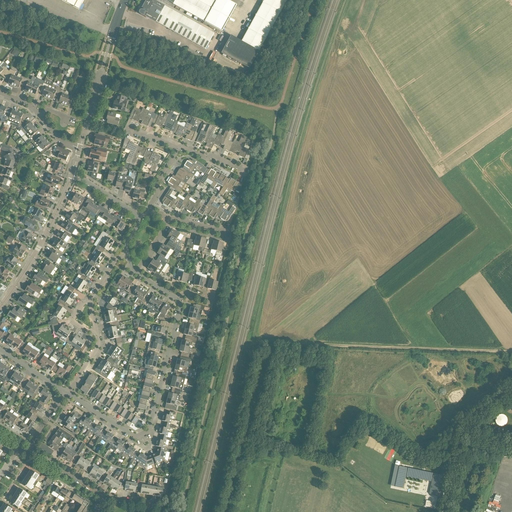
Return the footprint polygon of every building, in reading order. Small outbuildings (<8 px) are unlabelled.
[(61,0),(79,9),(84,0),(61,0)] [(153,0),(146,0),(145,0),(143,0),(143,3),(144,4),(142,7),(141,8),(143,9),(143,10),(142,10),(141,10),(140,10),(139,11),(139,12),(139,13),(139,14),(140,14),(146,18),(146,17),(192,42),(201,26),(179,14),(153,0)] [(211,11),(191,0),(165,0),(205,22),(211,11)] [(191,0),(211,11),(217,0),(191,0)] [(205,22),(222,31),(236,5),(227,0),(217,0),(211,11),(205,22)] [(264,0),(263,2),(256,15),(255,15),(256,16),(249,28),(248,28),(249,29),(242,42),(259,51),(266,38),(267,39),(267,38),(266,38),(273,25),(274,25),(281,12),(287,0),(264,0)] [(201,26),(192,42),(205,49),(214,33),(201,26)] [(259,51),(242,42),(231,36),(221,53),(249,69),(259,51)] [(4,61),(2,63),(0,65),(0,74),(1,73),(6,77),(9,71),(5,68),(8,64),(4,61)] [(13,87),(17,77),(14,76),(16,72),(10,70),(9,71),(6,77),(10,79),(8,84),(10,85),(13,87)] [(18,74),(17,77),(13,87),(16,88),(16,87),(19,88),(21,83),(24,84),(26,78),(21,76),(21,75),(18,74)] [(30,93),(34,84),(36,78),(33,77),(32,80),(26,78),(24,84),(27,85),(25,90),(27,91),(27,92),(30,93)] [(47,98),(54,83),(49,81),(48,85),(43,83),(43,85),(41,89),(44,90),(42,95),(45,96),(44,97),(47,98)] [(37,85),(34,84),(30,93),(33,95),(33,94),(36,95),(38,90),(41,91),(41,89),(43,85),(38,83),(37,85)] [(56,86),(57,84),(54,83),(47,98),(50,100),(51,99),(53,100),(55,95),(58,96),(60,90),(61,88),(56,86)] [(66,92),(60,90),(58,96),(61,97),(59,102),(61,103),(61,104),(64,105),(68,96),(69,93),(66,91),(66,92)] [(71,97),(68,96),(64,105),(67,106),(67,105),(70,107),(72,102),(75,103),(77,97),(72,95),(71,97)] [(120,97),(119,100),(116,99),(115,102),(114,102),(113,109),(125,112),(127,101),(124,101),(125,98),(120,97)] [(134,108),(133,110),(132,112),(129,118),(132,119),(132,120),(138,123),(139,119),(141,120),(146,110),(143,108),(142,111),(134,108)] [(11,114),(8,113),(4,123),(7,124),(8,121),(11,123),(10,126),(12,126),(18,112),(12,110),(11,114)] [(149,111),(146,110),(141,120),(143,121),(141,124),(147,127),(148,126),(150,128),(153,123),(153,122),(155,117),(156,115),(149,111)] [(19,128),(25,123),(23,121),(21,120),(23,114),(18,112),(12,126),(18,128),(18,127),(19,128)] [(108,112),(106,119),(108,119),(107,123),(118,125),(119,119),(116,118),(116,114),(108,112)] [(155,117),(153,123),(155,124),(155,125),(161,128),(162,125),(164,125),(169,115),(166,113),(165,115),(160,113),(159,116),(156,115),(155,117)] [(172,116),(169,115),(164,125),(166,126),(164,129),(171,132),(173,133),(177,124),(174,123),(175,120),(171,118),(172,116)] [(197,128),(194,126),(197,120),(193,118),(192,118),(191,121),(190,124),(185,135),(187,136),(185,139),(191,141),(192,141),(194,142),(198,134),(195,133),(197,128)] [(27,126),(25,123),(19,128),(21,130),(20,132),(23,136),(34,127),(31,122),(27,126)] [(180,126),(177,124),(173,133),(176,134),(182,137),(183,134),(185,135),(190,124),(187,123),(186,125),(182,123),(180,126)] [(213,126),(211,130),(205,142),(207,143),(206,146),(212,149),(214,145),(216,140),(211,138),(216,127),(213,126)] [(31,142),(36,137),(34,135),(38,131),(34,127),(23,136),(22,138),(26,142),(23,144),(25,146),(31,142)] [(208,128),(205,135),(200,133),(196,142),(202,145),(204,142),(205,142),(211,130),(208,128)] [(229,152),(233,143),(229,141),(233,132),(229,130),(229,132),(223,145),(224,146),(223,149),(229,152)] [(226,131),(222,138),(218,136),(216,140),(214,145),(220,147),(221,144),(223,145),(229,132),(226,131)] [(95,134),(94,139),(96,139),(94,144),(104,146),(105,142),(109,143),(110,138),(104,136),(105,134),(99,132),(98,135),(95,134)] [(36,137),(31,142),(33,144),(37,148),(39,146),(46,140),(42,136),(38,139),(36,137)] [(130,140),(125,138),(123,145),(123,148),(130,151),(126,162),(130,164),(138,146),(134,144),(135,144),(130,141),(130,140)] [(241,138),(239,142),(238,145),(233,143),(229,152),(235,154),(237,151),(238,152),(244,139),(241,138)] [(248,150),(244,148),(247,140),(246,140),(244,139),(238,152),(240,153),(238,156),(245,159),(249,150),(248,150)] [(46,151),(47,151),(48,150),(46,148),(50,145),(46,140),(39,146),(43,150),(40,153),(42,155),(46,151)] [(12,148),(7,146),(5,151),(7,152),(8,155),(4,157),(6,161),(15,161),(27,156),(25,153),(19,155),(17,151),(14,153),(12,148)] [(142,148),(138,146),(130,164),(134,166),(139,155),(146,158),(146,159),(149,153),(146,152),(147,149),(142,147),(142,148)] [(58,148),(56,153),(59,155),(58,158),(66,161),(68,155),(65,153),(66,151),(58,148)] [(91,150),(89,158),(99,160),(100,156),(105,157),(107,151),(98,148),(97,152),(91,150)] [(152,154),(149,153),(146,159),(146,158),(144,164),(147,165),(148,163),(152,165),(150,170),(154,172),(161,157),(158,155),(158,154),(153,152),(152,154)] [(183,168),(194,176),(197,172),(195,169),(196,168),(204,174),(207,169),(193,160),(192,161),(190,160),(189,162),(187,161),(184,166),(183,168)] [(8,171),(11,172),(15,173),(16,170),(12,169),(15,161),(6,161),(4,166),(9,168),(8,171)] [(89,161),(87,167),(89,167),(88,171),(92,172),(92,174),(96,175),(99,164),(89,161)] [(51,166),(49,171),(57,175),(58,172),(61,173),(64,167),(56,164),(54,167),(51,166)] [(177,174),(175,177),(181,181),(186,184),(190,178),(192,179),(194,176),(183,168),(182,168),(181,170),(179,169),(176,174),(177,174)] [(6,176),(5,179),(8,180),(11,181),(11,182),(12,179),(9,177),(11,172),(8,171),(3,169),(1,174),(6,176)] [(208,170),(198,185),(202,187),(207,179),(213,182),(218,174),(216,173),(216,172),(211,169),(210,171),(208,170)] [(116,184),(118,179),(115,178),(116,173),(109,172),(107,180),(112,181),(111,183),(116,184)] [(61,179),(53,176),(53,175),(50,174),(49,174),(48,175),(45,182),(45,183),(53,187),(55,184),(58,185),(61,179)] [(119,190),(124,191),(126,183),(128,176),(119,174),(118,179),(116,184),(115,187),(120,188),(119,190)] [(218,174),(213,182),(211,186),(214,188),(217,183),(223,187),(228,179),(226,177),(221,174),(220,176),(218,174)] [(170,184),(168,186),(180,193),(182,190),(182,189),(186,184),(181,181),(175,177),(173,175),(171,179),(170,179),(168,183),(170,184)] [(8,180),(5,179),(0,177),(0,183),(2,185),(1,187),(8,190),(9,187),(11,181),(8,180)] [(237,181),(236,182),(231,179),(230,180),(228,179),(223,187),(219,194),(223,196),(228,188),(235,192),(233,196),(239,199),(242,185),(239,183),(240,183),(237,181)] [(133,195),(135,187),(132,187),(132,184),(126,183),(124,191),(129,192),(128,194),(133,195)] [(44,185),(40,195),(48,198),(49,195),(52,196),(55,190),(47,187),(47,186),(44,185)] [(146,189),(135,187),(133,195),(132,198),(139,200),(140,195),(144,197),(146,189)] [(170,208),(171,207),(175,200),(169,196),(173,191),(170,189),(162,201),(164,202),(163,204),(168,207),(170,208)] [(76,194),(71,201),(77,205),(78,204),(81,205),(85,199),(78,194),(77,195),(76,194)] [(206,206),(200,202),(195,211),(198,212),(197,212),(202,215),(203,214),(205,215),(207,213),(211,206),(217,197),(213,195),(206,206)] [(178,197),(175,200),(171,207),(174,209),(175,207),(180,210),(181,208),(183,210),(184,208),(190,198),(187,196),(185,199),(183,201),(178,197)] [(89,198),(84,205),(87,207),(86,208),(91,211),(95,205),(93,203),(94,202),(89,198)] [(196,202),(190,198),(184,208),(186,209),(186,210),(191,213),(192,211),(194,212),(195,211),(200,202),(202,201),(198,198),(196,202)] [(37,201),(35,206),(43,209),(44,207),(48,208),(50,202),(42,199),(41,202),(37,201)] [(217,209),(211,206),(207,213),(209,215),(214,218),(215,217),(217,218),(218,216),(223,208),(224,206),(221,204),(217,209)] [(98,207),(95,205),(91,211),(96,215),(97,214),(100,215),(103,210),(101,208),(102,207),(99,205),(98,207)] [(229,212),(223,208),(218,216),(220,218),(225,221),(226,219),(228,221),(236,209),(232,207),(229,212)] [(43,212),(34,208),(31,214),(35,216),(33,219),(40,222),(43,217),(41,216),(43,212)] [(106,211),(103,210),(100,215),(102,217),(101,218),(107,221),(111,215),(108,213),(109,212),(107,210),(106,211)] [(65,217),(68,220),(68,221),(70,222),(73,224),(74,223),(75,224),(77,221),(76,220),(77,218),(78,219),(79,216),(74,213),(73,215),(68,212),(65,217)] [(113,217),(111,215),(107,221),(112,225),(113,223),(115,225),(119,220),(116,218),(117,217),(114,215),(113,217)] [(36,223),(28,218),(25,225),(28,227),(27,229),(32,232),(34,233),(37,227),(35,226),(36,223)] [(119,220),(115,225),(118,227),(117,228),(122,231),(126,225),(123,223),(124,221),(122,220),(121,221),(119,220)] [(64,221),(60,226),(72,234),(75,229),(78,231),(79,228),(73,224),(70,222),(69,225),(64,221)] [(32,235),(31,234),(32,232),(27,229),(23,230),(21,233),(19,231),(16,237),(20,240),(29,245),(32,238),(31,237),(32,235)] [(170,234),(177,239),(180,234),(176,231),(175,231),(172,230),(170,234)] [(59,231),(56,236),(64,241),(67,236),(69,237),(71,235),(66,232),(65,234),(59,231)] [(104,232),(102,235),(104,236),(101,240),(111,247),(114,242),(111,240),(113,238),(104,232)] [(169,240),(170,241),(175,244),(173,247),(175,248),(180,251),(182,248),(176,245),(180,240),(177,239),(170,234),(167,238),(170,240),(169,240)] [(68,245),(57,238),(52,245),(53,246),(52,246),(59,251),(61,247),(65,250),(68,245)] [(208,250),(205,249),(206,243),(205,243),(206,239),(201,238),(199,247),(198,250),(203,252),(207,252),(208,250)] [(101,240),(99,243),(96,247),(104,252),(105,249),(108,251),(111,247),(101,240)] [(223,250),(224,247),(223,247),(224,243),(219,242),(217,251),(222,253),(222,256),(225,256),(226,250),(223,250)] [(17,247),(13,253),(21,258),(25,251),(23,251),(25,248),(18,244),(17,247)] [(168,254),(171,249),(166,246),(166,247),(163,245),(160,249),(168,254)] [(96,247),(92,254),(95,256),(102,261),(105,256),(102,254),(104,252),(96,247)] [(52,249),(49,254),(51,255),(49,258),(56,263),(59,258),(64,262),(66,258),(61,255),(52,249)] [(168,254),(160,249),(157,253),(160,255),(160,256),(159,259),(166,264),(167,264),(168,261),(165,258),(168,254)] [(11,256),(9,258),(6,257),(5,257),(3,261),(3,262),(13,269),(17,264),(16,263),(17,260),(11,256)] [(95,256),(92,260),(90,263),(95,266),(96,263),(99,265),(102,261),(95,256)] [(159,259),(157,262),(156,261),(156,262),(153,260),(150,264),(162,271),(161,271),(164,267),(166,264),(159,259)] [(43,266),(45,268),(43,271),(50,275),(56,267),(46,261),(43,266)] [(96,270),(93,268),(95,266),(90,263),(89,262),(87,264),(86,265),(85,264),(82,267),(86,269),(93,274),(96,270)] [(155,274),(157,275),(155,277),(158,279),(163,280),(164,279),(159,275),(162,271),(150,264),(148,268),(150,270),(150,271),(155,274)] [(0,279),(1,280),(1,279),(4,281),(8,275),(7,274),(9,272),(0,265),(0,279)] [(86,269),(82,267),(80,266),(77,270),(79,272),(78,274),(81,276),(86,279),(87,277),(90,279),(93,274),(86,269)] [(186,274),(183,273),(181,282),(186,283),(187,280),(188,280),(188,278),(191,278),(193,272),(190,271),(189,273),(187,272),(186,274)] [(46,283),(49,278),(39,272),(36,277),(35,276),(33,280),(40,285),(43,281),(46,283)] [(199,286),(201,278),(198,277),(199,275),(196,275),(196,273),(193,272),(191,278),(195,279),(194,282),(195,282),(194,285),(199,286)] [(81,276),(77,283),(84,288),(87,284),(84,282),(86,279),(81,276)] [(123,276),(121,278),(119,276),(117,279),(113,285),(118,288),(119,286),(122,288),(128,279),(123,276)] [(129,295),(132,289),(129,287),(133,282),(128,279),(122,288),(120,290),(123,292),(124,291),(129,295)] [(218,284),(218,282),(215,281),(210,280),(207,289),(216,291),(218,284)] [(39,294),(42,289),(32,283),(29,288),(28,287),(25,291),(33,296),(36,292),(39,294)] [(75,289),(81,293),(84,288),(77,283),(74,288),(70,285),(68,288),(74,291),(75,289)] [(137,298),(143,289),(140,287),(140,288),(138,287),(135,291),(132,289),(129,295),(128,295),(133,298),(135,296),(137,298)] [(64,295),(66,296),(73,301),(76,297),(72,294),(74,291),(68,288),(64,295)] [(144,305),(147,299),(145,297),(148,293),(145,291),(146,291),(143,289),(137,298),(134,304),(135,303),(139,305),(140,303),(144,305)] [(32,305),(35,300),(25,294),(22,299),(20,298),(18,302),(26,307),(28,303),(32,305)] [(66,303),(70,306),(73,301),(66,296),(65,298),(61,296),(59,299),(61,300),(59,302),(64,306),(66,303)] [(147,299),(144,305),(141,308),(149,313),(150,312),(158,299),(155,297),(155,298),(153,296),(150,301),(147,299)] [(107,309),(112,308),(116,302),(109,297),(106,302),(109,303),(106,307),(107,309)] [(163,303),(160,301),(161,300),(158,299),(150,312),(152,313),(154,313),(155,312),(159,315),(160,312),(162,309),(160,307),(163,303)] [(67,311),(63,308),(64,306),(59,302),(57,305),(59,306),(56,311),(64,316),(67,311)] [(166,304),(162,309),(160,312),(159,315),(157,317),(164,319),(165,318),(168,319),(170,317),(167,315),(168,313),(167,313),(170,308),(168,306),(168,305),(166,304)] [(194,305),(193,308),(191,307),(189,312),(197,315),(201,315),(202,310),(200,310),(201,306),(196,304),(196,305),(194,305)] [(21,319),(26,312),(20,308),(19,310),(14,308),(11,313),(10,312),(7,316),(15,321),(18,317),(21,319)] [(116,308),(112,308),(107,309),(107,312),(104,313),(105,318),(118,315),(116,308)] [(57,318),(61,320),(64,316),(56,311),(53,316),(50,317),(51,322),(48,323),(49,326),(51,325),(58,324),(57,321),(56,321),(56,319),(57,318)] [(200,321),(196,320),(197,315),(189,312),(188,318),(190,318),(189,321),(199,324),(200,321)] [(118,315),(105,318),(106,323),(110,323),(110,325),(119,323),(118,315)] [(185,329),(197,332),(199,324),(189,321),(189,324),(186,324),(185,329)] [(107,329),(108,334),(121,331),(119,323),(110,325),(111,328),(107,329)] [(62,325),(57,334),(61,337),(67,328),(62,325)] [(152,334),(161,337),(162,334),(164,334),(166,329),(154,326),(152,327),(152,330),(152,332),(152,334)] [(72,331),(67,328),(61,337),(60,339),(65,342),(65,341),(68,343),(71,337),(69,336),(72,331)] [(198,338),(196,337),(197,332),(185,329),(184,335),(186,335),(185,338),(198,341),(198,338)] [(121,331),(108,334),(110,340),(116,338),(116,341),(123,340),(126,339),(125,336),(122,337),(121,331)] [(10,335),(7,333),(4,339),(6,340),(6,341),(8,342),(7,344),(11,346),(15,339),(14,338),(14,337),(10,334),(10,335)] [(149,343),(161,346),(163,340),(161,340),(161,337),(152,334),(149,343)] [(74,339),(71,337),(68,343),(75,348),(77,345),(81,338),(77,335),(74,339)] [(77,345),(81,348),(80,350),(82,352),(86,347),(83,345),(86,341),(81,338),(77,345)] [(191,348),(192,343),(203,346),(203,343),(198,341),(185,338),(184,341),(182,340),(181,346),(191,348)] [(17,341),(15,339),(11,346),(14,349),(16,347),(18,348),(21,350),(24,344),(22,342),(18,339),(17,341)] [(32,345),(29,343),(28,343),(27,346),(24,344),(21,350),(23,351),(23,352),(25,353),(24,355),(28,357),(34,347),(33,346),(32,345)] [(161,346),(149,343),(147,351),(157,353),(158,350),(160,351),(161,346)] [(109,350),(120,356),(120,357),(124,351),(118,346),(117,346),(117,347),(117,348),(112,345),(109,350)] [(189,357),(190,354),(191,354),(192,349),(191,348),(181,346),(179,351),(182,352),(181,355),(189,357)] [(40,351),(34,347),(28,357),(31,360),(32,358),(35,359),(37,360),(41,355),(38,353),(40,351)] [(120,356),(109,350),(106,354),(111,357),(109,360),(117,365),(119,361),(118,359),(120,356)] [(150,358),(149,360),(157,362),(159,357),(156,356),(157,353),(147,351),(146,356),(147,357),(150,358)] [(47,360),(48,358),(49,357),(45,354),(43,357),(41,355),(37,360),(40,362),(42,364),(41,366),(44,368),(49,361),(47,360)] [(176,365),(186,367),(188,368),(189,363),(190,363),(191,360),(180,357),(180,360),(177,359),(176,365)] [(120,367),(117,365),(109,360),(108,362),(103,359),(100,364),(111,371),(114,367),(116,368),(116,369),(118,370),(120,367)] [(157,362),(149,360),(146,360),(145,360),(144,364),(145,366),(145,368),(153,370),(154,367),(156,368),(157,362)] [(55,363),(52,361),(51,362),(49,361),(44,368),(48,370),(49,369),(51,370),(52,370),(54,371),(58,366),(55,364),(55,363)] [(58,366),(54,371),(57,373),(56,374),(63,378),(65,374),(67,375),(71,368),(66,364),(63,369),(58,366)] [(111,371),(100,364),(97,369),(101,372),(100,374),(107,379),(111,371)] [(187,373),(185,372),(186,367),(176,365),(175,370),(177,371),(176,374),(186,376),(187,373)] [(6,380),(10,375),(7,373),(10,369),(5,366),(0,373),(0,374),(0,380),(4,383),(6,380)] [(146,376),(153,378),(154,376),(156,372),(148,370),(146,376)] [(13,385),(20,375),(15,372),(12,377),(10,375),(6,380),(13,385)] [(88,379),(94,383),(98,377),(92,374),(91,376),(90,375),(88,379)] [(186,376),(176,374),(175,377),(173,376),(172,381),(184,385),(186,376)] [(24,378),(20,375),(13,385),(20,389),(24,384),(21,383),(24,378)] [(145,383),(152,385),(153,381),(152,381),(153,378),(146,376),(145,383)] [(94,383),(88,379),(85,382),(86,383),(85,385),(91,388),(94,383)] [(27,394),(34,384),(29,381),(26,386),(24,384),(20,389),(22,391),(23,391),(27,394)] [(184,385),(172,381),(170,387),(173,387),(172,390),(180,393),(181,390),(183,390),(184,385)] [(34,384),(27,394),(32,397),(31,399),(33,400),(37,395),(34,393),(38,387),(34,384)] [(91,388),(85,385),(84,387),(83,386),(80,390),(85,392),(84,394),(86,396),(91,388)] [(38,403),(44,407),(45,404),(46,405),(51,398),(49,396),(51,393),(44,389),(41,393),(45,396),(41,402),(40,401),(38,403)] [(141,395),(149,397),(150,393),(149,393),(150,391),(143,389),(141,395)] [(97,399),(101,394),(96,390),(91,397),(95,399),(95,398),(97,399)] [(180,393),(172,390),(171,393),(169,393),(168,398),(176,400),(178,401),(180,400),(181,396),(180,395),(180,393)] [(102,404),(107,397),(101,394),(97,399),(99,401),(99,402),(102,404)] [(112,401),(107,397),(102,404),(106,406),(106,405),(108,407),(112,401)] [(176,400),(168,398),(166,404),(168,404),(167,409),(176,411),(177,406),(174,405),(176,400)] [(118,404),(112,401),(108,407),(110,408),(110,409),(113,411),(118,404)] [(138,408),(146,410),(147,406),(146,406),(147,403),(140,401),(138,408)] [(34,408),(32,410),(37,413),(38,411),(41,412),(44,407),(38,403),(37,403),(34,408)] [(123,408),(118,404),(113,411),(117,413),(117,412),(119,414),(123,408)] [(124,418),(128,411),(123,408),(119,414),(121,415),(121,416),(124,418)] [(6,409),(2,414),(5,416),(3,419),(8,422),(13,415),(8,412),(9,411),(6,409)] [(32,410),(27,418),(30,420),(34,422),(37,417),(35,416),(37,413),(32,410)] [(65,418),(73,423),(76,418),(79,420),(82,416),(74,410),(69,417),(67,415),(65,418)] [(134,415),(128,411),(124,418),(127,420),(128,419),(130,421),(134,415)] [(498,427),(508,424),(506,414),(500,415),(500,417),(496,418),(498,427)] [(20,420),(13,415),(8,422),(13,425),(14,423),(17,425),(20,420)] [(139,418),(134,415),(130,421),(132,422),(131,423),(135,425),(139,418)] [(165,422),(164,425),(176,427),(176,426),(170,425),(171,420),(163,417),(162,421),(165,422)] [(63,428),(69,432),(72,434),(74,432),(69,429),(73,423),(65,418),(63,421),(65,423),(64,425),(64,426),(63,428)] [(82,419),(79,424),(84,427),(89,420),(86,418),(85,420),(82,419)] [(34,422),(30,420),(26,425),(22,422),(23,421),(20,420),(17,425),(19,426),(19,427),(26,432),(28,429),(30,430),(35,423),(34,422)] [(87,436),(93,426),(91,424),(92,422),(89,420),(84,427),(89,430),(85,435),(87,436)] [(96,427),(93,426),(87,436),(88,437),(91,432),(95,434),(100,427),(97,425),(96,427)] [(100,427),(95,434),(100,437),(96,442),(97,443),(104,433),(101,431),(103,429),(100,427)] [(69,441),(72,436),(62,430),(60,432),(58,431),(55,436),(62,440),(64,438),(69,441)] [(162,434),(161,437),(172,440),(173,439),(167,437),(168,432),(160,430),(159,434),(162,434)] [(106,434),(104,433),(97,443),(99,444),(102,439),(106,442),(111,434),(108,432),(106,434)] [(111,434),(106,442),(110,444),(107,449),(108,450),(115,440),(112,438),(114,436),(111,434)] [(57,451),(59,452),(63,447),(61,445),(60,447),(59,446),(62,440),(55,436),(54,435),(49,442),(51,444),(49,447),(57,451)] [(117,442),(115,440),(108,450),(110,451),(113,446),(117,449),(122,441),(119,439),(117,442)] [(122,441),(117,449),(121,451),(118,456),(119,457),(126,447),(123,445),(125,443),(122,441)] [(66,460),(70,452),(73,448),(68,445),(65,443),(63,447),(59,452),(62,454),(61,456),(66,460)] [(75,461),(77,459),(79,456),(86,445),(83,443),(79,449),(75,455),(70,452),(66,460),(71,463),(73,459),(75,461)] [(165,445),(157,443),(156,446),(158,447),(158,450),(164,451),(165,445)] [(126,459),(128,456),(133,448),(130,446),(128,449),(126,447),(119,457),(120,458),(122,456),(126,459)] [(129,463),(130,464),(137,454),(134,452),(136,450),(133,448),(128,456),(132,458),(129,463)] [(166,452),(164,451),(158,450),(157,454),(164,460),(163,461),(165,463),(167,461),(165,459),(166,452)] [(135,460),(139,463),(144,455),(141,453),(139,456),(137,454),(130,464),(131,465),(135,460)] [(164,460),(157,454),(153,455),(156,463),(163,461),(164,460)] [(144,455),(139,463),(137,465),(144,470),(145,466),(146,467),(147,457),(144,455)] [(81,457),(79,456),(77,459),(79,460),(76,465),(81,468),(86,460),(81,457)] [(151,456),(147,457),(146,467),(145,466),(144,470),(147,470),(148,467),(154,464),(151,456)] [(88,467),(90,468),(92,466),(90,464),(86,460),(81,468),(85,471),(88,467)] [(94,477),(99,470),(100,468),(95,465),(93,467),(92,466),(90,468),(92,470),(89,474),(94,477)] [(400,467),(395,487),(404,489),(406,477),(432,482),(429,494),(438,496),(442,475),(400,467)] [(28,475),(38,482),(41,477),(31,470),(28,475)] [(102,476),(104,477),(106,474),(99,470),(94,477),(99,480),(102,476)] [(108,476),(106,474),(104,477),(106,478),(103,482),(108,485),(113,478),(108,475),(108,476)] [(41,483),(38,482),(28,475),(25,479),(33,485),(38,488),(41,483)] [(108,485),(113,488),(117,481),(115,479),(117,476),(115,475),(113,478),(108,485)] [(25,479),(22,484),(30,489),(33,485),(25,479)] [(122,484),(117,481),(113,488),(117,491),(119,489),(123,490),(124,485),(122,485),(122,484)] [(139,488),(139,484),(132,483),(130,492),(136,492),(136,487),(139,488)] [(146,494),(147,485),(139,484),(139,488),(141,488),(140,493),(146,494)] [(53,491),(57,494),(59,495),(62,490),(55,485),(53,488),(55,489),(53,491)] [(162,497),(163,494),(165,495),(166,492),(163,491),(164,488),(158,487),(157,496),(162,497)] [(16,493),(24,498),(27,494),(19,488),(16,493)] [(62,490),(59,495),(64,499),(66,497),(69,491),(66,489),(65,491),(62,490)] [(69,491),(66,497),(71,500),(72,499),(76,494),(73,492),(72,493),(69,491)] [(16,493),(13,498),(21,503),(24,498),(16,493)] [(76,494),(72,499),(79,504),(82,506),(81,506),(83,507),(81,510),(79,509),(77,511),(85,511),(87,509),(86,509),(90,502),(83,497),(82,498),(76,494)] [(13,498),(10,502),(18,507),(21,503),(13,498)]
